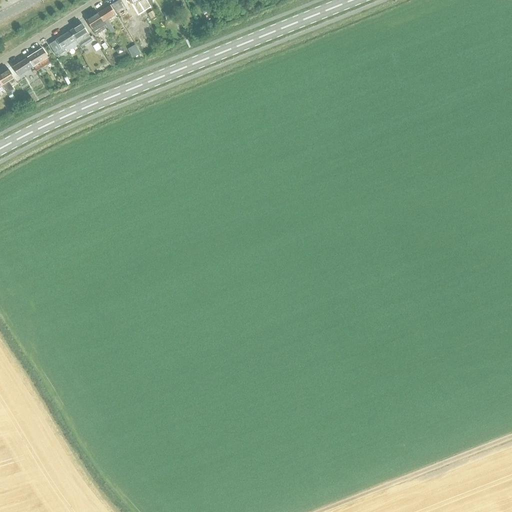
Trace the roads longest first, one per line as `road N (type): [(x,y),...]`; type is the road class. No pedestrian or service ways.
road 1 (secondary): [(0,149),(355,0)]
road 2 (residential): [(0,64),(102,0)]
